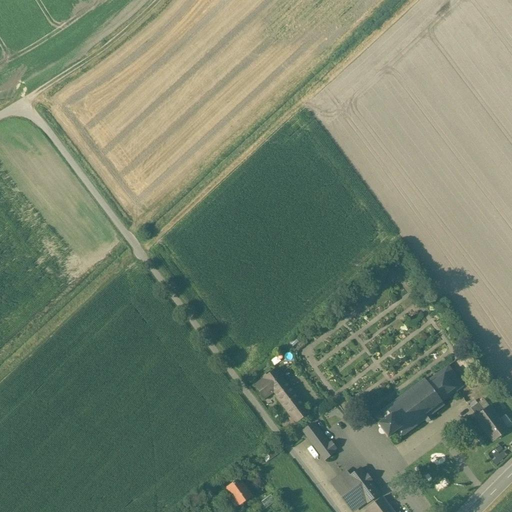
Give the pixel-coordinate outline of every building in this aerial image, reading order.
[(424,378),(380,411),(385,418),(377,423),(387,437),(395,432),(400,438),(425,420),(427,423),(433,418),(430,415),(444,405),(442,402),(463,386),(448,365),(426,381),(424,378)] [(308,413),(275,369),(263,378),(264,378),(254,385),(264,398),(274,391),(277,395),(275,396),(295,423),(308,413)] [(477,403),(470,409),(476,416),(483,411),(477,403)] [(331,426),(345,418),(338,406),(324,414),(331,426)] [(507,430),(489,406),(483,411),(476,416),(475,416),(493,440),(507,430)] [(334,451),(313,424),(303,431),(324,459),(334,451)] [(263,453),(268,461),(282,452),(277,444),(263,453)] [(360,468),(349,476),(346,471),(331,483),(352,511),(366,501),(367,502),(379,493),(370,481),(371,480),(370,479),(369,480),(366,477),(368,476),(367,475),(366,476),(360,468)] [(251,496),(239,479),(226,488),(238,505),(251,496)] [(273,494),(263,500),(265,505),(276,499),(273,494)] [(392,511),(381,497),(367,508),(370,511),(392,511)]
